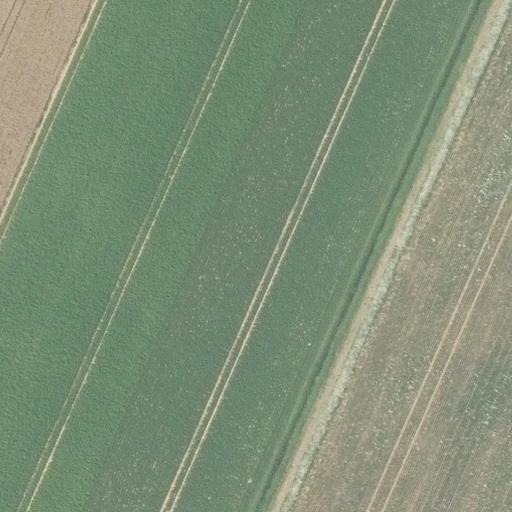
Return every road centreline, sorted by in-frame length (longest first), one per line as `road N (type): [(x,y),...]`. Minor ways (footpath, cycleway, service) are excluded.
road 1 (track): [(468,0),(244,511)]
road 2 (track): [(269,511),(493,0)]
